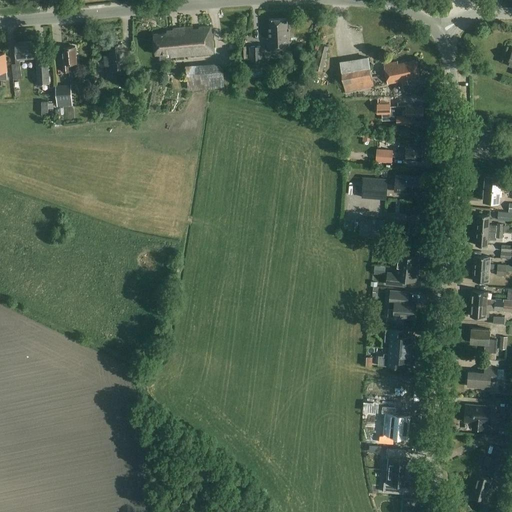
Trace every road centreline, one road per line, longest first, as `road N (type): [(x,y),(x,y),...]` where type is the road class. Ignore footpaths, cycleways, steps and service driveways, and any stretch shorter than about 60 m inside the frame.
road 1 (tertiary): [(453,511),(430,453),(452,109),(450,67),(435,29)]
road 2 (tertiary): [(0,24),(190,4)]
